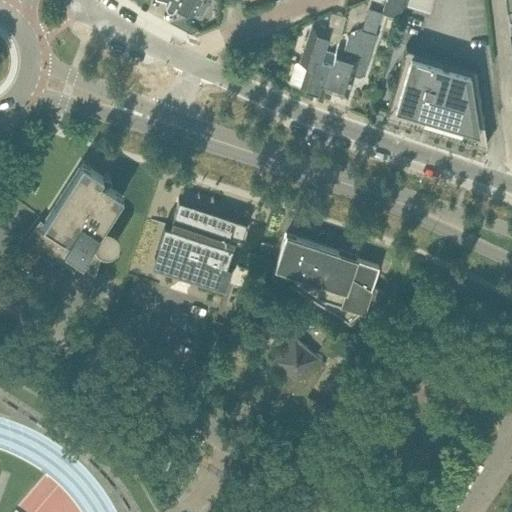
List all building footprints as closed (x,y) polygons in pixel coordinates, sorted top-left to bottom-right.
[(165,0),(165,1),(165,2),(165,3),(165,4),(166,5),(167,6),(168,7),(169,7),(171,7),(172,7),(173,7),(174,6),(175,5),(198,17),(207,0),(165,0)] [(387,0),(383,11),(400,17),(405,0),(387,0)] [(408,0),(407,4),(429,11),(431,0),(408,0)] [(363,28),(348,35),(344,49),(336,46),(332,62),(325,83),(323,89),(347,96),(354,74),(359,75),(364,73),(370,54),(377,32),(375,32),(382,11),(369,7),(363,28)] [(300,62),(307,64),(300,86),(322,93),(323,89),(325,83),(332,62),(320,58),(329,30),(312,24),(300,62)] [(259,44),(243,51),(248,61),(264,54),(259,44)] [(439,60),(440,55),(406,45),(385,114),(487,144),(483,121),(483,120),(475,65),(452,58),(450,63),(439,60)] [(82,255),(95,264),(93,271),(95,272),(102,248),(104,248),(106,248),(108,248),(111,247),(113,246),(114,244),(116,242),(117,241),(117,239),(118,238),(118,235),(118,234),(117,233),(117,231),(116,229),(115,228),(114,227),(112,225),(111,225),(109,224),(108,224),(106,223),(104,223),(102,224),(121,194),(123,194),(124,193),(99,177),(102,172),(82,159),(54,203),(43,219),(40,217),(18,246),(20,247),(20,246),(33,254),(33,256),(34,257),(38,251),(51,259),(50,260),(51,261),(55,255),(73,267),(72,268),(73,269),(82,255)] [(161,243),(155,262),(184,266),(185,268),(185,269),(185,270),(186,271),(186,272),(187,273),(188,274),(188,275),(189,276),(190,276),(191,277),(192,277),(193,278),(194,278),(196,278),(197,278),(198,278),(199,278),(200,278),(201,278),(202,277),(203,277),(204,276),(205,276),(208,274),(224,284),(230,265),(226,264),(234,237),(240,239),(247,219),(178,197),(169,224),(163,222),(157,241),(161,243)] [(359,328),(381,292),(385,295),(386,293),(371,284),(378,262),(356,255),(364,243),(362,242),(355,254),(285,232),(273,270),(274,270),(276,265),(297,272),(292,286),(359,328)] [(234,319),(220,352),(232,360),(222,377),(310,431),(349,366),(262,312),(251,329),(234,319)] [(178,450),(158,482),(179,495),(199,463),(178,450)] [(239,511),(250,496),(228,482),(208,511),(239,511)] [(260,511),(265,505),(252,497),(246,507),(253,511),(260,511)]
